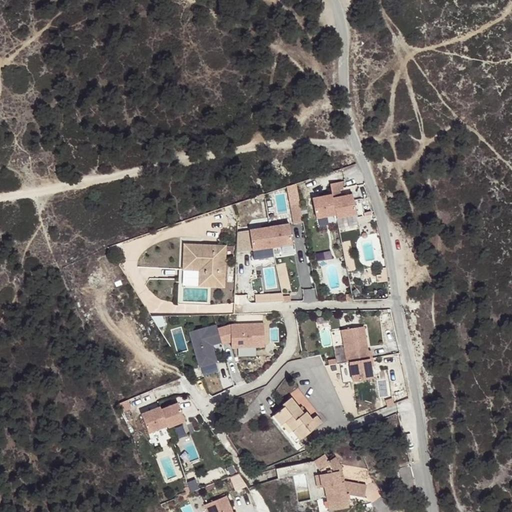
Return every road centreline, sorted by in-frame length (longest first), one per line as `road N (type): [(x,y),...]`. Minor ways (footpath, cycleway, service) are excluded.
road 1 (unclassified): [(434,511),(387,237),(354,144),(332,0)]
road 2 (track): [(0,199),(257,146),(354,144)]
road 3 (unknown): [(285,306),(294,339),(284,366),(207,408),(265,511)]
